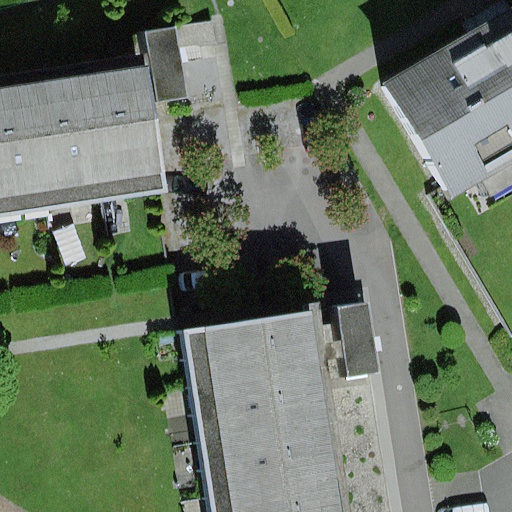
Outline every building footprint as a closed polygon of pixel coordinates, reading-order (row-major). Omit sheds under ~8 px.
[(511,10),(384,86),(451,199),(511,163),(511,10)] [(211,22),(144,34),(157,105),(189,99),(181,49),(214,43),(211,22)] [(145,69),(0,91),(0,215),(164,190),(145,69)] [(368,304),(338,309),(349,376),(379,371),(368,304)] [(190,340),(214,511),(349,511),(321,320),(190,340)]
